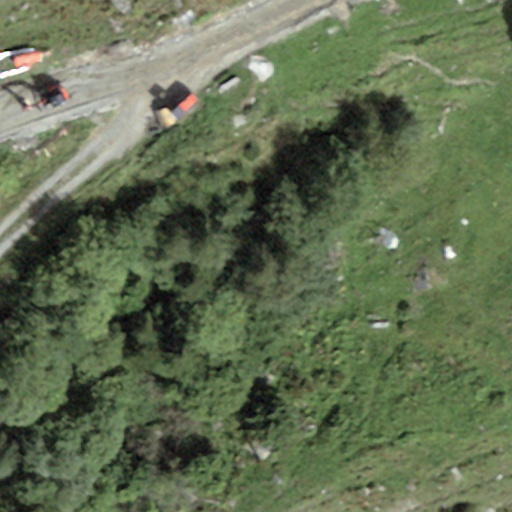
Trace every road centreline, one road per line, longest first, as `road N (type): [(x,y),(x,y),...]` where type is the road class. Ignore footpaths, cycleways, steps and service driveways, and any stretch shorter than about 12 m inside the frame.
road 1 (track): [(339,0),(182,74),(34,101),(0,118)]
road 2 (track): [(182,74),(0,245)]
